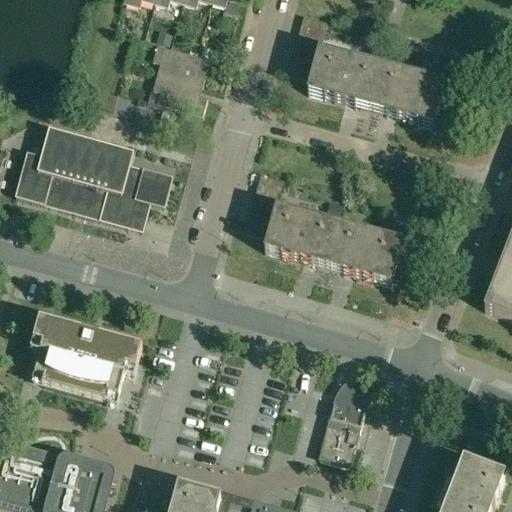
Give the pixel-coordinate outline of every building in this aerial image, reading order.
[(125,0),(124,8),(139,12),(141,5),(153,8),(155,0),(125,0)] [(155,0),(153,8),(168,12),(169,5),(182,8),(183,0),(155,0)] [(210,8),(212,0),(183,0),(182,8),(196,12),(198,5),(210,8)] [(212,0),(210,8),(225,12),(227,4),(238,7),(240,0),(212,0)] [(327,26),(304,20),(301,32),(324,38),(327,26)] [(321,50),(324,38),(301,32),(298,44),(321,50)] [(160,35),(157,47),(169,51),(173,39),(160,35)] [(319,57),(321,50),(298,44),(294,55),(318,62),(319,57)] [(202,55),(201,60),(211,63),(213,52),(203,50),(202,55)] [(160,69),(157,80),(202,92),(207,74),(190,70),(192,60),(157,51),(153,67),(160,69)] [(294,55),(291,67),(315,73),(318,62),(294,55)] [(308,98),(367,114),(378,73),(319,57),(318,62),(315,73),(312,85),(308,98)] [(288,79),(312,85),(315,73),(291,67),(288,79)] [(444,90),(378,73),(367,114),(433,132),(444,90)] [(157,109),(203,121),(207,103),(189,98),(192,90),(202,93),(202,92),(157,80),(153,95),(160,97),(157,109)] [(137,108),(144,111),(146,105),(138,102),(137,108)] [(162,122),(172,125),(175,116),(163,114),(162,122)] [(143,237),(147,221),(150,209),(164,213),(173,183),(131,171),(134,158),(49,135),(42,162),(27,158),(15,202),(143,237)] [(285,183),(261,177),(258,189),(282,195),(285,183)] [(278,207),(282,195),(258,189),(255,200),(278,207)] [(447,228),(447,227),(454,203),(438,198),(431,224),(447,228)] [(276,213),(278,207),(255,200),(252,212),(275,218),(276,213)] [(252,212),(249,224),(272,230),(275,218),(252,212)] [(264,257),(301,267),(327,274),(339,230),(276,213),(275,218),(272,230),(268,243),(264,257)] [(245,237),(255,240),(268,243),(272,230),(249,224),(245,237)] [(327,274),(353,281),(390,291),(402,247),(339,230),(327,274)] [(485,315),(511,325),(511,256),(508,255),(485,315)] [(142,354),(99,342),(99,343),(81,338),(82,337),(39,326),(33,348),(30,356),(40,359),(34,379),(44,382),(42,389),(107,407),(109,400),(118,403),(124,382),(134,385),(136,376),(142,354)] [(231,394),(235,407),(248,403),(244,391),(231,394)] [(334,410),(331,425),(328,434),(343,439),(345,429),(361,434),(365,418),(363,418),(365,410),(348,392),(345,395),(342,398),(341,400),(338,404),(337,408),(336,410),(334,410)] [(356,452),(361,434),(345,429),(343,439),(328,434),(321,465),(349,472),(354,451),(356,452)] [(100,511),(108,482),(67,471),(66,473),(1,455),(0,460),(0,507),(17,511),(100,511)] [(494,511),(506,484),(464,468),(447,511),(494,511)] [(219,511),(221,504),(179,492),(173,511),(219,511)]
